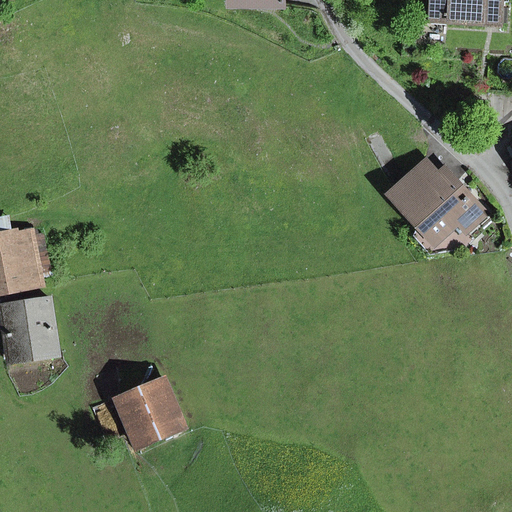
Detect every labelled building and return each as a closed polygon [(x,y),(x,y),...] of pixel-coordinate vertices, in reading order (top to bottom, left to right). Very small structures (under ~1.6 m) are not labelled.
[(430,0),(430,20),(502,25),(504,0),(430,0)] [(511,62),(489,61),(487,91),(511,92),(511,62)] [(445,171),(439,177),(426,162),(391,194),(435,243),(459,221),(467,230),(484,214),(445,171)] [(0,237),(14,235),(10,217),(0,218),(0,237)] [(0,292),(42,284),(32,232),(14,235),(0,237),(0,292)] [(36,358),(59,355),(51,300),(27,303),(36,358)] [(3,307),(12,362),(36,358),(27,303),(3,307)] [(119,400),(139,448),(185,428),(165,380),(119,400)]
